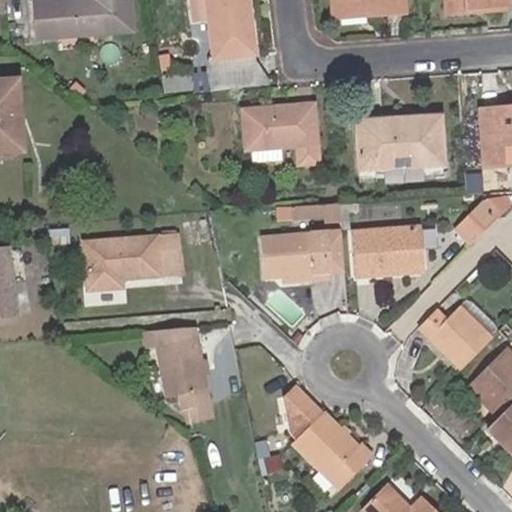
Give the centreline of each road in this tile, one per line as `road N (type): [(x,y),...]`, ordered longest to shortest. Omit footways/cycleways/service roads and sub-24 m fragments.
road 1 (residential): [(288,0),(293,49),(313,64),(511,48)]
road 2 (unknown): [(385,399),(407,330),(511,224)]
road 3 (residential): [(498,511),(352,366)]
